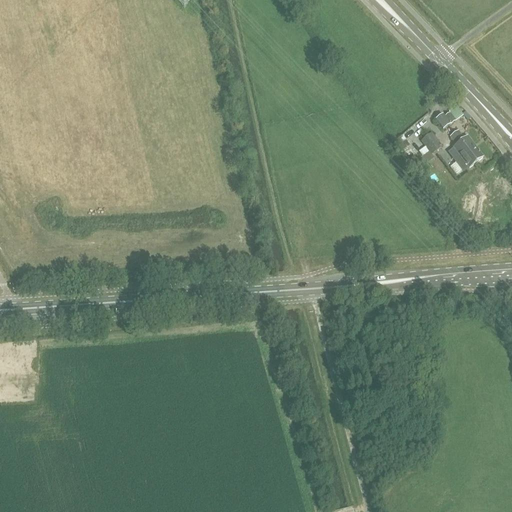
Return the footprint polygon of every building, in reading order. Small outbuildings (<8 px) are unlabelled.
[(466,112),(463,114),(464,116),(468,121),(471,118),(466,112)] [(443,131),(457,121),(450,114),(445,117),(444,115),(436,121),(443,131)] [(458,132),(454,135),(476,164),(483,158),(468,137),(464,140),(458,132)] [(421,142),(425,147),(419,152),(422,157),(429,152),(431,156),(443,147),(433,134),(421,142)] [(454,149),(448,153),(463,173),(469,169),(476,164),(454,135),(451,138),(456,146),(453,148),(454,149)]
